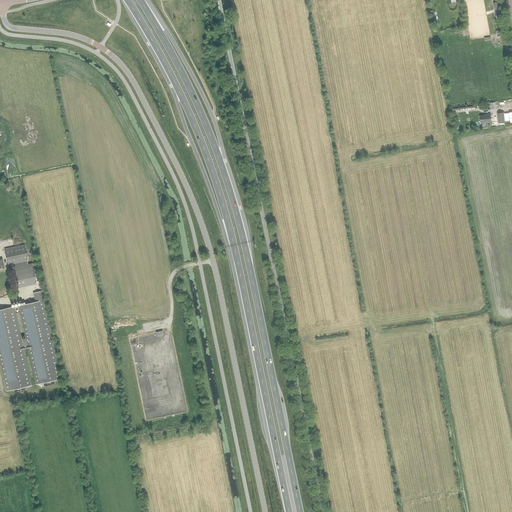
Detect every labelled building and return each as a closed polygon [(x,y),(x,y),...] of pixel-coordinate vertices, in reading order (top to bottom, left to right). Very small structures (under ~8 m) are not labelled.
[(491,123),(490,114),(485,115),(480,116),(481,123),(482,123),(482,127),(488,126),(487,123),(491,123)] [(28,261),(25,245),(5,249),(8,265),(12,264),(27,261),(28,261)] [(28,265),(27,261),(12,264),(17,288),(37,283),(33,264),(28,265)] [(61,379),(41,291),(34,293),(36,302),(19,306),(36,384),(43,383),(44,386),(55,384),(54,380),(61,379)] [(31,385),(14,307),(0,309),(0,361),(6,391),(14,389),(14,393),(25,390),(24,387),(31,385)]
